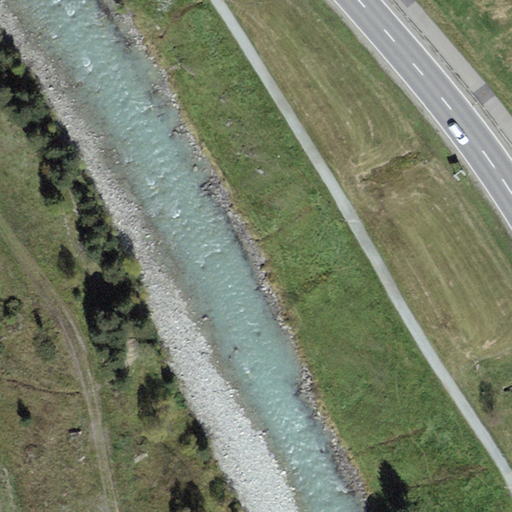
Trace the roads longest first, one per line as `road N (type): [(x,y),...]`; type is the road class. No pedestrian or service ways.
road 1 (track): [(511,486),(214,0)]
road 2 (primary): [(511,194),(357,0)]
